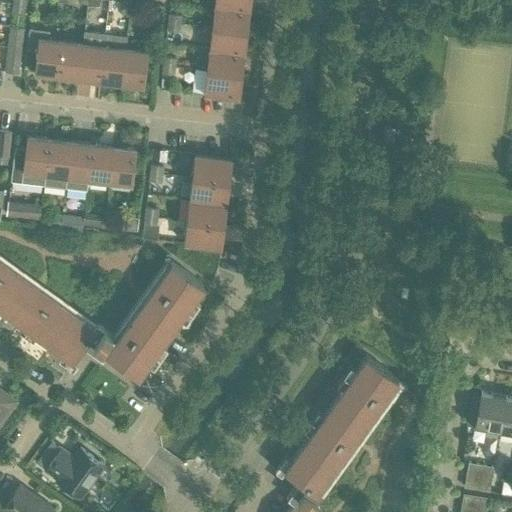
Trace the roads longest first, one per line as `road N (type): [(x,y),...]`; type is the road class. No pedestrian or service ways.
road 1 (residential): [(207,493),(330,305),(368,0)]
road 2 (residential): [(135,442),(246,281),(261,125)]
road 3 (residential): [(261,125),(0,97)]
road 4 (residential): [(511,359),(463,350),(443,511)]
road 5 (residential): [(261,125),(275,0)]
